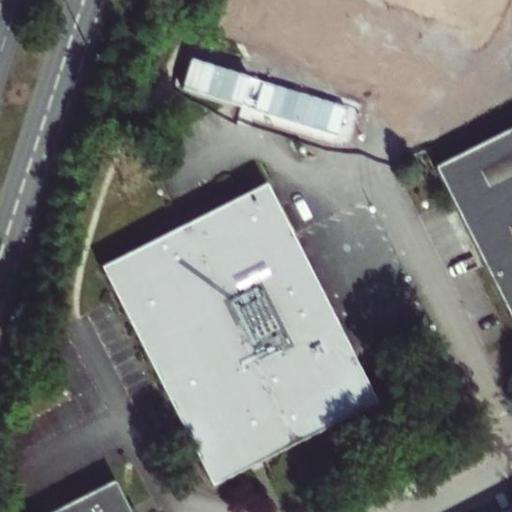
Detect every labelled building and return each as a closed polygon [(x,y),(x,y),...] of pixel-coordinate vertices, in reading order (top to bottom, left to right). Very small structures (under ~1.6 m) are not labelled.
[(511,0),(310,0),(243,29),(282,120),(376,80),(349,17),(388,0),(449,0),(464,35),(511,14),(511,0)] [(511,320),(511,129),(435,168),(511,320)] [(376,402),(348,347),(294,241),(266,185),(102,268),(211,486),(376,402)] [(453,449),(428,461),(436,476),(461,464),(453,449)] [(129,511),(113,479),(48,511),(129,511)]
